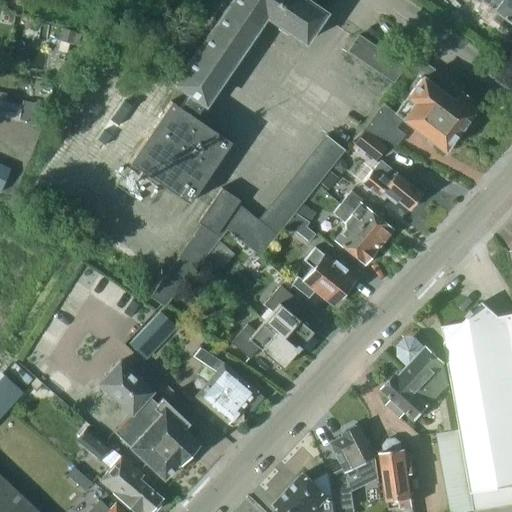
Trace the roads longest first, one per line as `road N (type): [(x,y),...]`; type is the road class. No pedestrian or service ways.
road 1 (tertiary): [(197,511),(511,174)]
road 2 (residential): [(511,85),(391,0)]
